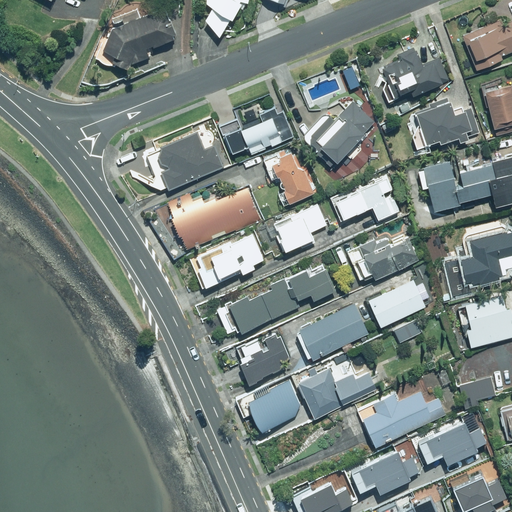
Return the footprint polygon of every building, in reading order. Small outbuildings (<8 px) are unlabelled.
[(201,0),(200,3),(209,8),(201,20),(216,38),(237,1),(246,4),(246,0),(201,0)] [(165,6),(159,9),(156,2),(129,1),(114,15),(94,58),(119,71),(127,55),(131,54),(134,62),(154,54),(151,46),(170,39),(169,36),(176,34),(165,6)] [(498,19),(459,36),(473,68),(474,70),(503,58),(502,56),(511,51),(511,23),(502,28),(498,19)] [(379,88),(386,104),(446,79),(437,58),(418,66),(411,49),(395,55),(397,60),(376,69),(383,86),(379,88)] [(511,98),(511,99),(509,86),(481,92),(489,128),(493,127),(495,135),(511,131),(511,98)] [(430,147),(453,139),(455,143),(465,139),(462,132),(468,130),(460,106),(449,110),(447,105),(445,106),(442,97),(426,103),(427,106),(413,111),(408,118),(410,123),(407,124),(411,134),(409,135),(416,155),(431,150),(430,147)] [(331,118),(323,111),(299,136),(331,165),(371,122),(347,100),(331,118)] [(248,153),(290,136),(279,110),(273,113),(270,106),(254,113),(257,121),(219,136),(227,154),(245,147),(248,153)] [(196,132),(159,145),(158,146),(158,147),(157,147),(157,148),(157,149),(156,149),(156,150),(156,151),(156,152),(155,152),(155,153),(155,154),(155,155),(155,156),(156,157),(156,158),(156,159),(157,159),(157,160),(157,161),(158,162),(159,163),(160,164),(161,164),(161,165),(162,165),(163,165),(164,166),(165,166),(166,166),(167,166),(167,168),(158,171),(165,190),(221,168),(213,145),(202,149),(196,132)] [(266,160),(273,177),(275,176),(280,189),(278,190),(283,203),(309,192),(298,166),(295,168),(288,151),(266,160)] [(491,206),(511,200),(511,154),(488,160),(489,164),(451,173),(448,161),(420,167),(431,213),(457,206),(456,201),(488,193),(491,206)] [(378,192),(387,188),(382,177),(331,199),(339,220),(367,208),(374,223),(396,214),(388,195),(381,198),(378,192)] [(190,199),(189,194),(165,203),(170,216),(166,217),(173,236),(177,234),(182,249),(256,222),(243,188),(213,199),(211,196),(200,199),(199,195),(190,199)] [(316,204),(261,228),(269,244),(272,243),(278,257),(315,241),(311,231),(325,225),(316,204)] [(479,283),(499,278),(511,262),(511,231),(506,233),(504,226),(459,237),(462,250),(441,255),(451,294),(480,288),(479,283)] [(387,232),(344,252),(357,279),(368,274),(371,281),(415,261),(403,234),(391,240),(387,232)] [(241,273),(256,267),(254,263),(265,259),(253,233),(232,243),(230,240),(192,257),(197,268),(195,269),(203,286),(230,274),(234,272),(241,273)] [(306,275),(304,269),(267,285),(270,291),(248,300),(245,295),(214,309),(225,333),(234,329),(237,334),(299,306),(296,300),(307,295),(310,301),(333,291),(322,267),(306,275)] [(421,284),(414,287),(410,278),(365,299),(377,326),(422,305),(420,299),(427,296),(421,284)] [(466,349),(511,336),(511,311),(510,312),(508,307),(502,309),(499,297),(456,308),(466,349)] [(294,328),(308,359),(366,333),(353,302),(294,328)] [(415,319),(392,329),(397,342),(421,332),(415,319)] [(264,349),(259,337),(240,345),(244,354),(239,356),(242,362),(239,363),(247,382),(285,367),(282,361),(292,357),(283,335),(279,336),(277,332),(265,338),(269,347),(264,349)] [(333,379),(327,367),(292,384),(309,420),(375,390),(366,371),(352,378),(348,371),(333,379)] [(496,372),(457,384),(464,409),(477,405),(476,401),(494,396),(493,391),(501,389),(496,372)] [(297,413),(299,403),(289,381),(240,403),(253,433),(297,413)] [(370,403),(373,410),(357,417),(372,449),(445,415),(437,398),(425,404),(419,390),(398,399),(395,392),(370,403)] [(511,404),(496,408),(504,441),(511,439),(511,404)] [(465,418),(418,440),(427,458),(444,450),(448,458),(478,445),(476,442),(487,437),(480,423),(469,428),(465,418)] [(398,447),(351,469),(360,488),(377,480),(380,487),(411,473),(409,471),(420,466),(414,452),(402,457),(398,447)] [(466,472),(452,478),(464,504),(474,499),(479,511),(497,503),(495,498),(508,492),(500,473),(486,479),(483,470),(468,477),(466,472)] [(332,476),(293,492),(302,511),(311,508),(312,511),(317,511),(353,497),(347,483),(336,487),(332,476)] [(396,501),(378,509),(379,511),(439,511),(431,493),(399,507),(396,501)]
